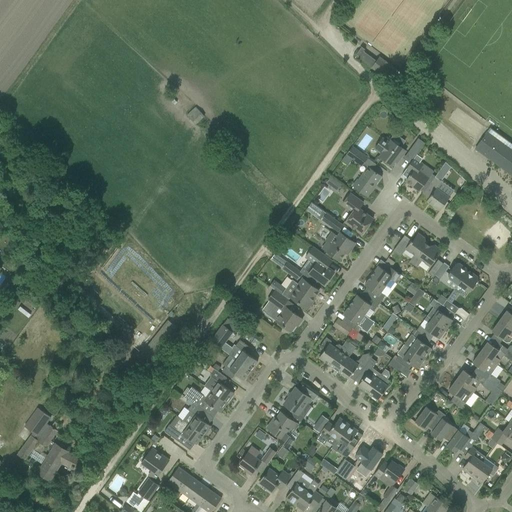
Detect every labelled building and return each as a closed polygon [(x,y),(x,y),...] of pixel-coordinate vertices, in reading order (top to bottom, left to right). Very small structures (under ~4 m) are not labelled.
[(355,55),(359,58),(364,52),(365,50),(362,47),(355,55)] [(379,57),(371,67),(375,70),(373,72),(382,79),(384,76),(396,85),(403,75),(379,57)] [(196,106),(186,114),(195,124),(205,116),(196,106)] [(511,143),(491,128),(475,149),(511,175),(511,143)] [(379,157),(392,166),(396,160),(398,162),(406,151),(391,140),(389,143),(382,138),(375,148),(382,153),(379,157)] [(410,149),(417,154),(425,143),(418,138),(410,149)] [(352,147),(346,155),(350,157),(361,166),(367,158),(352,147)] [(411,173),(405,181),(419,191),(429,176),(420,169),(423,165),(414,158),(406,169),(411,173)] [(445,162),(435,176),(442,181),(451,168),(445,162)] [(367,166),(352,186),(359,191),(367,197),(372,190),(371,189),(374,184),(376,185),(382,177),(374,171),(372,170),(367,166)] [(426,201),(440,211),(449,198),(436,188),(442,181),(435,176),(423,194),(429,198),(426,201)] [(331,177),(326,183),(336,190),(337,191),(341,185),(331,177)] [(354,228),(362,234),(373,219),(359,209),(363,203),(355,197),(350,194),(342,204),(352,212),(345,222),(354,228)] [(310,205),(305,211),(306,211),(319,221),(320,221),(321,221),(321,220),(325,214),(322,212),(322,213),(310,204),(310,205)] [(321,220),(338,232),(343,225),(326,213),(325,214),(321,220)] [(326,243),(322,248),(326,252),(331,255),(339,261),(345,253),(348,248),(350,250),(355,243),(347,237),(340,233),(338,236),(331,232),(324,241),(326,243)] [(409,262),(413,265),(427,245),(423,242),(424,240),(424,238),(418,234),(412,241),(404,235),(394,249),(399,253),(404,247),(414,255),(409,262)] [(413,265),(417,267),(422,260),(430,266),(436,258),(435,258),(441,251),(435,246),(432,246),(431,248),(427,245),(413,265)] [(318,280),(325,285),(334,272),(327,267),(332,261),(313,247),(305,257),(310,261),(305,268),(304,274),(303,275),(316,283),(318,280)] [(282,269),(298,280),(303,273),(288,261),(287,262),(283,259),(278,265),(283,268),(282,269)] [(428,274),(433,277),(435,274),(435,275),(443,264),(438,260),(428,274)] [(435,275),(440,279),(449,267),(444,263),(443,264),(435,275)] [(449,286),(454,289),(467,272),(466,269),(459,264),(455,264),(450,272),(448,274),(449,278),(453,281),(449,286)] [(377,267),(371,276),(385,286),(386,285),(390,279),(395,283),(400,275),(397,272),(389,266),(385,271),(378,266),(377,267)] [(454,289),(454,290),(458,293),(463,296),(467,291),(471,290),(475,285),(478,284),(477,277),(470,272),(467,272),(454,289)] [(371,276),(364,285),(371,290),(367,295),(379,304),(385,296),(381,292),(385,286),(371,276)] [(299,303),(307,309),(313,301),(312,300),(319,291),(311,285),(302,279),(299,284),(292,280),(282,294),(288,299),(290,297),(299,303)] [(274,280),(269,286),(274,290),(281,295),(285,289),(274,280)] [(412,283),(407,290),(414,295),(419,288),(412,283)] [(274,290),(267,300),(269,301),(283,311),(276,321),(282,326),(290,332),(296,325),(297,326),(300,323),(302,319),(295,314),(283,305),(286,302),(287,300),(281,295),(274,290)] [(350,305),(364,315),(369,308),(373,312),(379,304),(367,295),(364,300),(357,295),(350,305)] [(413,297),(408,302),(414,307),(418,301),(413,297)] [(430,312),(427,316),(446,330),(453,320),(447,317),(451,311),(443,305),(442,305),(437,301),(434,299),(430,304),(433,307),(430,312)] [(446,301),(443,305),(451,311),(455,314),(458,309),(456,307),(451,304),(446,300),(446,301)] [(350,305),(343,314),(345,316),(350,319),(346,324),(350,327),(358,333),(362,328),(363,328),(370,319),(364,315),(350,305)] [(392,308),(395,314),(401,311),(398,305),(392,308)] [(20,306),(17,310),(28,318),(31,315),(20,306)] [(499,321),(511,330),(511,314),(507,310),(499,321)] [(416,331),(430,341),(434,335),(439,339),(446,330),(427,316),(424,320),(416,331)] [(332,326),(346,336),(352,329),(338,318),(332,326)] [(211,341),(221,348),(237,326),(227,319),(211,341)] [(137,359),(153,372),(184,333),(168,320),(137,359)] [(502,340),(506,343),(510,342),(511,338),(511,330),(499,321),(492,331),(503,339),(502,340)] [(411,334),(404,344),(410,348),(416,353),(425,359),(432,349),(427,345),(423,343),(427,338),(416,331),(413,336),(411,334)] [(319,357),(329,365),(342,346),(340,344),(336,345),(334,347),(330,343),(331,341),(326,337),(319,347),(324,351),(319,357)] [(251,343),(256,346),(259,342),(254,338),(251,343)] [(236,360),(250,371),(257,361),(249,355),(253,350),(240,340),(235,346),(236,346),(230,355),(236,360)] [(329,365),(338,372),(349,358),(356,347),(346,340),(342,346),(329,365)] [(382,341),(378,346),(384,349),(387,344),(382,341)] [(480,352),(497,365),(504,356),(504,354),(499,350),(496,348),(487,342),(480,352)] [(399,355),(395,360),(403,366),(406,367),(409,363),(412,365),(418,369),(425,359),(416,353),(410,348),(404,344),(397,354),(399,355)] [(500,349),(499,350),(504,354),(508,350),(507,349),(502,346),(500,349)] [(480,352),(472,363),(477,366),(489,374),(490,373),(490,374),(497,365),(480,352)] [(338,372),(348,379),(354,371),(356,369),(360,372),(359,374),(372,357),(368,354),(363,355),(359,360),(354,362),(349,358),(338,372)] [(358,386),(368,393),(381,375),(372,368),(377,362),(371,358),(372,357),(359,374),(364,378),(358,386)] [(403,366),(395,360),(393,358),(389,364),(399,372),(403,366)] [(236,374),(244,380),(250,371),(236,360),(230,369),(226,366),(222,371),(232,379),(236,374)] [(212,376),(205,387),(211,391),(227,403),(234,393),(226,387),(230,380),(222,375),(214,369),(211,373),(212,376)] [(368,393),(378,400),(390,382),(387,380),(389,376),(389,372),(385,369),(381,375),(368,393)] [(456,380),(473,393),(481,382),(463,370),(456,380)] [(489,374),(485,379),(486,380),(496,387),(499,382),(500,381),(495,377),(490,374),(490,373),(489,374)] [(481,385),(498,397),(502,391),(496,387),(486,380),(485,379),(481,385)] [(451,401),(461,409),(466,403),(473,393),(456,380),(448,391),(455,395),(451,401)] [(499,382),(496,387),(502,391),(506,387),(499,382)] [(296,388),(284,404),(293,411),(291,414),(301,422),(305,416),(301,412),(307,403),(310,405),(313,400),(317,395),(303,385),(300,390),(296,388)] [(191,387),(185,396),(193,402),(193,403),(206,412),(211,406),(220,412),(227,403),(211,391),(206,398),(200,393),(191,387)] [(204,434),(206,435),(210,429),(208,428),(210,426),(201,419),(206,412),(193,403),(188,410),(189,411),(183,420),(203,435),(204,434)] [(163,407),(160,411),(165,415),(168,410),(163,407)] [(431,434),(434,430),(434,431),(443,418),(445,415),(438,410),(435,414),(426,407),(415,422),(423,429),(426,425),(433,431),(431,434)] [(17,455),(25,460),(30,451),(38,442),(50,425),(46,423),(51,417),(38,408),(25,427),(33,433),(17,455)] [(277,440),(289,449),(296,440),(286,433),(289,429),(291,430),(296,424),(281,412),(274,422),(272,420),(267,428),(279,437),(277,440)] [(320,433),(316,438),(324,444),(330,436),(337,441),(348,424),(339,418),(333,426),(328,422),(322,430),(320,433)] [(447,446),(450,442),(459,430),(443,418),(434,431),(434,430),(431,434),(440,441),(442,437),(449,443),(447,446)] [(169,424),(164,431),(167,434),(176,440),(181,443),(186,437),(196,444),(203,435),(183,420),(176,429),(170,425),(169,424)] [(495,433),(504,440),(507,436),(511,439),(511,424),(510,422),(503,432),(498,428),(495,433)] [(458,449),(466,454),(471,447),(478,438),(486,427),(480,423),(472,433),(469,430),(465,435),(459,430),(450,442),(447,446),(456,452),(458,449)] [(339,452),(347,457),(357,443),(352,439),(358,431),(348,424),(333,446),(332,448),(338,452),(339,452)] [(38,473),(50,480),(60,463),(76,471),(82,460),(67,452),(68,452),(55,444),(55,445),(52,442),(50,441),(58,431),(50,425),(38,442),(46,447),(47,446),(48,447),(52,449),(38,473)] [(315,425),(313,429),(318,433),(319,433),(322,429),(316,425),(315,425)] [(490,430),(486,436),(490,439),(494,434),(490,430)] [(504,440),(495,433),(491,438),(500,445),(504,440)] [(0,460),(5,465),(21,447),(11,438),(0,449),(0,460)] [(261,459),(268,464),(276,453),(272,450),(276,444),(271,441),(267,447),(269,449),(261,459)] [(277,454),(285,458),(289,450),(281,445),(277,454)] [(312,445),(306,453),(312,457),(316,451),(314,450),(316,448),(312,445)] [(245,470),(251,475),(261,462),(255,458),(259,452),(252,447),(239,464),(246,469),(245,470)] [(362,463),(371,469),(382,454),(373,447),(369,452),(362,447),(355,457),(362,462),(362,463)] [(462,469),(470,475),(484,456),(471,447),(466,454),(464,456),(469,460),(462,469)] [(149,476),(155,480),(169,460),(152,448),(141,463),(153,471),(149,476)] [(242,449),(239,455),(243,458),(247,452),(242,449)] [(470,475),(482,483),(490,472),(495,465),(484,456),(470,475)] [(309,457),(303,464),(311,470),(317,463),(309,457)] [(338,469),(335,472),(345,479),(355,466),(345,459),(338,469)] [(385,461),(374,475),(379,479),(382,474),(395,483),(399,478),(404,470),(399,466),(398,467),(391,462),(389,464),(385,461)] [(495,465),(490,472),(493,475),(499,468),(495,465)] [(334,475),(335,472),(337,471),(338,469),(333,466),(329,471),(334,475)] [(167,482),(178,490),(189,475),(178,467),(172,475),(167,482)] [(259,483),(272,492),(276,486),(281,490),(287,482),(291,477),(282,471),(279,475),(270,468),(265,475),(259,483)] [(291,490),(285,498),(295,505),(306,490),(297,483),(304,473),(299,469),(292,478),(286,486),(291,490)] [(178,490),(189,498),(200,483),(189,475),(178,490)] [(138,493),(148,500),(159,485),(149,478),(138,493)] [(403,489),(411,495),(419,484),(410,479),(403,489)] [(189,498),(199,505),(210,490),(200,483),(189,498)] [(323,485),(318,491),(324,496),(327,491),(329,489),(323,485)] [(390,487),(383,496),(385,497),(386,497),(390,501),(398,489),(393,486),(391,485),(390,487)] [(331,487),(325,494),(330,498),(336,491),(331,487)] [(199,505),(208,511),(211,511),(221,498),(210,490),(199,505)] [(306,490),(295,505),(304,511),(310,504),(315,508),(321,499),(323,497),(315,491),(312,495),(306,490)] [(127,500),(141,511),(148,501),(134,491),(127,500)] [(396,499),(401,503),(406,497),(400,494),(396,499)] [(436,497),(428,507),(434,511),(444,511),(449,506),(436,497)] [(388,509),(391,511),(397,511),(403,504),(401,503),(396,499),(395,498),(392,503),(388,509)] [(340,511),(336,509),(336,508),(326,501),(321,508),(317,511),(340,511)] [(355,511),(361,505),(355,501),(348,510),(347,511),(346,511),(355,511)]
